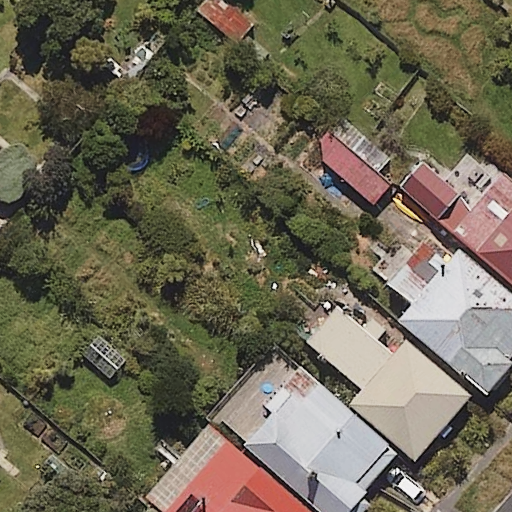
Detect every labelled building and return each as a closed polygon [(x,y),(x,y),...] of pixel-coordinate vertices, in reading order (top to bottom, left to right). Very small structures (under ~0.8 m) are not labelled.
[(214,0),(200,0),(192,11),(232,43),(246,25),(214,0)] [(387,156),(337,118),(309,154),(372,204),(388,183),(374,172),(387,156)] [(455,196),(419,166),(399,188),(436,219),(455,196)] [(511,186),(494,170),(443,226),(511,288),(511,186)] [(442,267),(417,246),(386,284),(410,304),(395,322),(481,393),(511,356),(511,301),(454,253),(442,267)] [(350,289),(300,347),(346,387),(336,399),(398,452),(411,463),(471,393),(350,289)] [(346,511),(398,452),(336,399),(276,348),(211,424),(313,511),(346,511)] [(313,511),(211,424),(146,500),(159,511),(313,511)]
